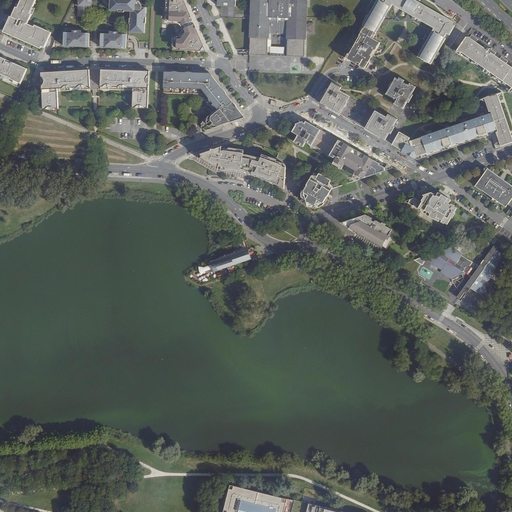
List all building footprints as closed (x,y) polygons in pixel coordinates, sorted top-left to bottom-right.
[(9,21),(5,31),(42,47),(43,45),(45,46),(49,39),(52,32),(36,25),(35,27),(29,23),(33,14),(31,13),(36,0),(21,0),(19,7),(17,7),(10,22),(9,21)] [(78,16),(90,16),(90,9),(90,0),(77,0),(75,6),(78,6),(78,16)] [(147,22),(147,7),(142,6),(142,5),(138,0),(137,0),(110,0),(111,5),(111,10),(119,10),(119,12),(124,12),(124,11),(131,11),(131,18),(130,18),(130,23),(131,23),(131,32),(145,32),(145,22),(147,22)] [(167,0),(166,22),(168,22),(168,24),(179,25),(181,25),(182,26),(183,27),(184,30),(184,31),(184,32),(183,33),(182,35),(181,36),(180,36),(178,37),(175,37),(175,39),(173,39),(172,50),(207,51),(197,29),(195,29),(190,18),(192,17),(184,0),(167,0)] [(270,33),(287,34),(287,39),(288,39),(288,54),(305,54),(306,41),(307,41),(307,33),(314,33),(315,23),(307,23),(308,0),(252,0),(250,52),(268,53),(269,38),(270,38),(270,33)] [(416,56),(427,62),(450,21),(440,14),(427,7),(415,0),(378,0),(370,16),(368,15),(363,25),(373,31),(390,2),(433,26),(416,56)] [(363,25),(358,22),(339,55),(344,57),(363,25)] [(373,31),(363,25),(344,57),(364,69),(366,70),(370,64),(367,62),(377,45),(369,41),(374,32),(373,31)] [(90,33),(81,33),(81,31),(73,31),(73,33),(64,32),(64,46),(89,47),(90,33)] [(126,38),(126,34),(118,34),(118,32),(109,32),(109,34),(101,34),(100,48),(126,48),(126,38)] [(366,70),(379,78),(398,45),(374,32),(369,41),(377,45),(367,62),(370,64),(366,70)] [(4,36),(2,41),(10,45),(12,40),(4,36)] [(476,42),(478,40),(474,37),(473,40),(470,38),(467,36),(456,53),(459,55),(462,52),(511,86),(511,67),(509,66),(507,64),(508,62),(505,59),(503,62),(502,60),(494,55),(492,54),(494,52),(488,47),(486,50),(476,42)] [(10,79),(21,83),(27,69),(12,62),(10,63),(5,61),(6,59),(0,56),(0,72),(10,77),(10,79)] [(148,108),(149,71),(95,69),(41,72),(43,109),(58,108),(58,91),(95,89),(96,89),(133,91),(133,108),(145,108),(148,108)] [(210,73),(165,72),(164,93),(201,94),(213,109),(216,107),(218,109),(213,113),(211,115),(208,118),(207,119),(205,120),(204,121),(203,122),(202,123),(202,124),(202,125),(202,126),(203,127),(203,128),(204,129),(205,129),(206,129),(208,130),(245,117),(210,73)] [(393,79),(384,95),(393,100),(394,99),(396,100),(393,104),(402,109),(414,88),(408,85),(407,87),(401,83),(402,82),(397,79),(396,81),(393,79)] [(330,82),(319,102),(324,105),(325,106),(325,105),(338,112),(347,97),(339,92),(338,93),(336,92),(339,87),(330,82)] [(399,133),(393,146),(415,158),(416,157),(457,143),(498,129),(499,133),(497,133),(501,145),(511,141),(511,135),(498,94),(485,99),(489,111),(491,111),(492,114),(457,127),(411,142),(409,141),(410,139),(399,133)] [(364,106),(347,97),(338,112),(355,121),(364,106)] [(375,112),(364,106),(355,121),(366,128),(375,112)] [(380,136),(379,137),(385,140),(396,120),(388,115),(385,119),(383,118),(384,117),(375,112),(366,128),(380,136)] [(302,122),(295,124),(296,125),(292,132),(298,136),(294,142),(296,143),(303,147),(306,140),(308,141),(308,143),(312,145),(311,148),(317,150),(318,149),(324,152),(323,153),(328,157),(330,155),(334,157),(335,156),(336,157),(333,163),(341,169),(345,162),(347,163),(346,164),(355,169),(356,168),(357,169),(354,175),(361,179),(363,178),(393,168),(387,165),(386,168),(380,165),(380,164),(305,122),(304,124),(302,123),(302,122)] [(209,163),(210,165),(212,165),(219,168),(220,162),(222,162),(221,168),(225,168),(226,170),(235,171),(239,171),(241,172),(244,172),(248,173),(251,174),(254,175),(257,176),(261,177),(263,178),(266,179),(269,180),(272,181),(273,182),(275,183),(278,184),(280,185),(282,186),(285,188),(286,189),(287,167),(284,166),(285,164),(282,163),(282,161),(278,160),(279,159),(271,156),(271,158),(267,157),(266,158),(263,157),(263,158),(261,158),(258,157),(254,156),(251,155),(248,154),(245,154),(246,153),(242,152),(242,150),(238,150),(239,148),(231,147),(231,149),(227,148),(227,150),(224,149),(223,156),(221,156),(222,147),(214,150),(212,149),(211,150),(201,153),(203,157),(202,159),(209,163)] [(506,206),(508,203),(511,197),(511,184),(489,168),(477,185),(482,189),(496,198),(500,201),(506,206)] [(331,180),(318,173),(316,178),(312,176),(307,185),(304,191),(303,190),(303,192),(302,194),(302,196),(303,197),(306,199),(309,206),(317,204),(321,207),(322,206),(323,205),(324,204),(325,203),(324,202),(327,196),(328,196),(332,188),(333,188),(328,185),(331,180)] [(437,194),(432,192),(425,194),(428,196),(424,202),(416,197),(407,200),(406,201),(420,208),(421,208),(424,209),(424,210),(427,212),(427,211),(430,212),(429,214),(441,221),(442,219),(444,220),(444,221),(447,223),(447,222),(450,224),(454,218),(455,218),(458,213),(457,212),(460,208),(457,206),(457,205),(454,204),(454,203),(452,202),(453,199),(440,192),(439,195),(437,193),(437,194)] [(393,231),(365,215),(342,223),(384,247),(389,238),(393,231)] [(461,299),(466,292),(469,287),(484,296),(487,285),(489,286),(490,283),(488,282),(503,254),(498,250),(499,248),(494,245),(480,265),(474,268),(476,266),(472,264),(473,262),(462,255),(463,254),(457,250),(453,246),(447,248),(429,254),(422,257),(427,260),(443,270),(441,272),(453,279),(454,282),(458,288),(461,293),(458,297),(461,299)] [(235,263),(248,259),(245,249),(216,259),(214,260),(218,269),(219,269),(226,266),(235,263)] [(218,269),(214,260),(210,261),(211,264),(203,267),(198,267),(197,268),(197,269),(197,270),(198,271),(198,272),(199,272),(199,273),(200,274),(204,271),(212,268),(214,271),(218,269)] [(235,263),(226,266),(229,275),(235,263)] [(238,511),(240,505),(236,504),(238,500),(273,509),(271,511),(282,511),(285,501),(281,500),(282,496),(279,496),(271,493),(271,495),(241,488),(242,486),(232,484),(231,487),(227,486),(222,508),(225,509),(224,511),(238,511)] [(317,497),(319,490),(305,487),(303,494),(317,497)] [(320,511),(322,506),(317,497),(303,494),(302,495),(294,499),(292,506),(295,511),(320,511)] [(271,511),(273,509),(238,500),(236,504),(240,505),(238,511),(271,511)]
